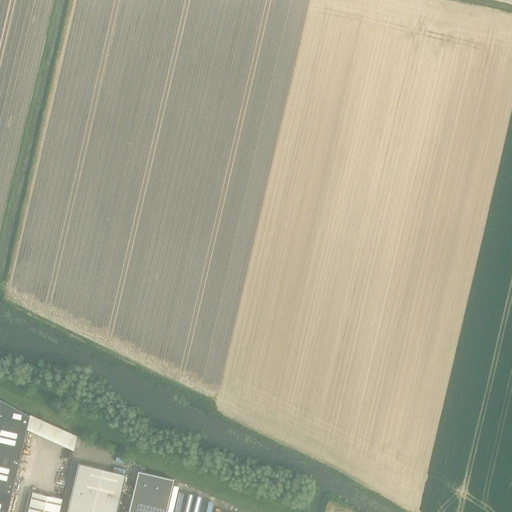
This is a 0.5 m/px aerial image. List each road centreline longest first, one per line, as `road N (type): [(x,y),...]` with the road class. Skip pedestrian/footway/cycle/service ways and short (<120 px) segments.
road 1 (track): [(0,285),(41,314),(323,450),(416,511)]
road 2 (track): [(78,0),(11,291)]
